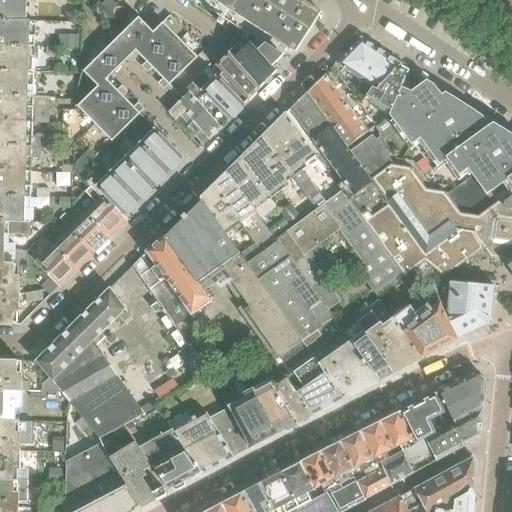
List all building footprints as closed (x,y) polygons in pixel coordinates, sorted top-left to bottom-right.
[(27,21),(27,0),(0,0),(0,46),(35,47),(36,21),(27,21)] [(117,5),(109,0),(105,0),(102,6),(112,12),(117,5)] [(318,14),(295,0),(196,0),(251,35),(245,40),(272,67),(283,57),(288,49),(295,54),(321,14),(319,12),(318,14)] [(136,52),(135,51),(153,33),(139,18),(111,45),(126,61),(136,52)] [(152,68),(180,40),(163,23),(153,33),(135,51),(136,52),(146,62),(142,67),(147,73),(152,68)] [(58,35),(58,47),(79,48),(79,36),(58,35)] [(376,89),(401,66),(401,65),(361,39),(337,64),(333,67),(340,77),(345,69),(372,87),(376,89)] [(198,58),(180,40),(152,68),(163,79),(158,84),(164,90),(169,85),(169,86),(198,58)] [(272,67),(245,40),(229,56),(261,88),(277,72),(272,67)] [(126,61),(111,45),(83,72),(98,87),(98,88),(106,80),(107,80),(126,61)] [(0,71),(34,72),(35,47),(0,46),(0,71)] [(46,48),(46,57),(59,57),(59,48),(46,48)] [(168,113),(189,92),(194,98),(200,91),(216,76),(208,68),(179,96),(169,86),(169,85),(164,90),(158,84),(163,79),(152,68),(147,73),(142,67),(146,62),(136,52),(126,61),(107,80),(117,91),(122,86),(128,92),(123,97),(134,108),(139,103),(144,109),(140,114),(125,129),(139,144),(154,129),(158,132),(173,118),(168,113)] [(261,88),(229,56),(214,71),(219,76),(223,73),(249,101),(261,88)] [(390,114),(404,81),(408,72),(409,71),(401,66),(376,89),(372,87),(366,95),(361,105),(366,112),(372,102),(390,114)] [(0,94),(34,95),(34,72),(0,71),(0,94)] [(367,132),(325,75),(307,93),(348,147),(367,132)] [(216,77),(216,76),(200,91),(205,96),(199,102),(208,110),(214,104),(229,120),(244,105),(216,77)] [(383,139),(399,127),(441,96),(434,86),(423,79),(414,86),(404,81),(390,114),(389,114),(391,116),(376,127),(380,132),(379,135),(380,137),(383,139)] [(95,125),(123,97),(128,92),(122,86),(117,91),(107,80),(106,80),(98,88),(98,87),(77,107),(95,125)] [(193,122),(205,111),(194,98),(189,92),(168,113),(173,118),(176,121),(184,112),(193,122)] [(348,147),(307,93),(291,110),(343,182),(338,186),(342,191),(349,201),(373,183),(351,151),(348,147)] [(439,164),(447,159),(489,126),(481,116),(445,93),(441,96),(399,127),(412,144),(421,138),(439,164)] [(0,120),(49,121),(50,97),(33,96),(34,95),(0,94),(0,120)] [(123,97),(95,125),(112,142),(125,129),(140,114),(144,109),(139,103),(134,108),(123,97)] [(203,146),(222,127),(222,126),(220,128),(205,111),(193,122),(188,128),(196,136),(195,137),(203,146)] [(304,161),(314,152),(286,114),(286,115),(264,137),(291,175),(290,175),(316,210),(325,203),(316,191),(317,191),(305,174),(304,174),(299,168),(306,163),(304,161)] [(49,124),(49,121),(0,120),(0,145),(53,147),(54,135),(36,134),(36,136),(33,136),(33,123),(49,124)] [(487,194),(493,191),(511,177),(511,176),(511,135),(493,123),(489,126),(447,159),(460,175),(468,168),(487,194)] [(154,129),(139,144),(168,172),(183,158),(158,132),(154,129)] [(461,213),(445,191),(427,188),(411,167),(392,164),(393,162),(388,155),(392,151),(383,139),(380,137),(376,140),(373,135),(351,151),(373,183),(349,201),(404,275),(425,261),(445,277),(484,249),(491,258),(510,261),(510,262),(511,265),(511,179),(511,177),(493,191),(500,200),(478,216),(461,213)] [(290,175),(291,175),(264,137),(242,159),(269,196),(288,182),(285,179),(290,175)] [(139,144),(124,158),(153,187),(168,172),(139,144)] [(53,149),(53,147),(0,145),(0,171),(32,172),(32,158),(41,158),(41,148),(53,149)] [(89,150),(82,157),(89,164),(96,157),(89,150)] [(75,168),(85,178),(94,169),(89,164),(82,157),(76,163),(75,168)] [(124,158),(110,172),(138,201),(153,187),(124,158)] [(253,207),(269,196),(242,159),(227,173),(253,207)] [(432,168),(427,161),(420,166),(425,173),(432,168)] [(0,196),(31,197),(32,172),(0,171),(0,196)] [(138,201),(110,172),(94,188),(115,210),(126,221),(127,221),(123,216),(138,201)] [(253,207),(227,173),(213,187),(245,228),(262,253),(278,241),(277,239),(269,229),(260,217),(253,207)] [(86,212),(111,237),(126,221),(115,210),(94,188),(90,185),(85,190),(86,191),(83,194),(90,201),(86,205),(80,199),(76,202),(85,212),(86,212)] [(230,239),(245,228),(213,187),(200,200),(230,239)] [(37,197),(50,197),(50,189),(37,189),(37,197)] [(319,245),(340,229),(364,263),(357,268),(374,292),(375,291),(378,295),(393,285),(405,276),(404,275),(349,201),(342,191),(325,203),(316,210),(302,220),(291,228),(281,236),(277,239),(278,241),(328,308),(339,299),(324,277),(323,275),(335,266),(319,245)] [(0,221),(31,223),(31,197),(0,196),(0,221)] [(59,198),(59,209),(70,209),(70,198),(59,198)] [(247,264),(230,239),(200,200),(198,202),(200,205),(188,217),(185,215),(164,236),(201,287),(224,270),(230,279),(249,306),(245,309),(263,334),(278,355),(280,358),(281,357),(303,341),(248,265),(247,264)] [(294,209),(290,203),(279,212),(284,217),(288,223),(291,228),(302,220),(294,209)] [(94,254),(111,237),(86,212),(85,212),(69,228),(94,254)] [(291,228),(288,223),(284,217),(269,229),(277,239),(281,236),(291,228)] [(0,263),(15,263),(36,265),(36,261),(32,258),(26,251),(22,251),(22,250),(16,249),(15,244),(5,243),(6,234),(30,234),(31,223),(0,221),(0,263)] [(94,254),(69,228),(53,244),(50,241),(49,241),(78,270),(94,254)] [(201,287),(164,236),(146,253),(134,266),(176,325),(191,315),(211,301),(201,287)] [(78,270),(49,241),(42,249),(45,252),(36,261),(36,265),(38,265),(50,277),(60,287),(78,270)] [(328,308),(278,241),(262,253),(247,264),(248,265),(303,341),(304,343),(313,336),(324,328),(322,324),(334,318),(335,317),(328,308)] [(28,249),(26,251),(32,258),(35,256),(28,249)] [(0,325),(13,325),(14,313),(20,313),(20,295),(21,276),(15,275),(15,263),(0,263),(0,420),(16,420),(16,409),(22,409),(22,391),(29,391),(30,382),(23,382),(23,373),(17,373),(18,361),(17,361),(0,360),(0,325)] [(50,277),(41,286),(44,290),(51,296),(60,287),(50,277)] [(448,318),(459,339),(459,338),(481,328),(483,327),(487,324),(490,319),(491,314),(492,314),(492,312),(491,312),(494,288),(494,286),(492,286),(450,283),(449,282),(448,318)] [(94,341),(126,309),(111,288),(37,362),(50,378),(62,392),(82,418),(94,432),(99,439),(100,438),(113,431),(124,425),(145,414),(94,341)] [(43,300),(41,290),(26,293),(28,303),(43,300)] [(457,340),(459,339),(448,318),(440,299),(430,307),(427,303),(415,312),(410,305),(394,318),(393,317),(393,318),(422,358),(457,339),(457,340)] [(381,380),(422,358),(393,318),(392,318),(379,300),(354,319),(364,334),(353,342),(381,380)] [(381,380),(353,342),(352,340),(351,341),(345,332),(325,346),(331,355),(320,362),(346,398),(381,380)] [(240,352),(227,334),(203,351),(216,369),(240,352)] [(290,368),(311,354),(304,343),(303,341),(281,357),(290,368)] [(190,345),(178,354),(194,377),(206,368),(190,345)] [(346,398),(320,362),(315,357),(293,372),(293,373),(286,378),(312,416),(346,398)] [(246,378),(240,366),(234,371),(240,381),(246,378)] [(457,423),(483,410),(485,388),(485,380),(475,375),(441,392),(457,423)] [(312,416),(286,378),(284,376),(272,384),(299,423),(311,416),(311,417),(312,416)] [(42,384),(42,391),(62,392),(50,378),(42,384)] [(288,429),(299,423),(272,384),(271,383),(256,391),(277,432),(284,429),(288,429)] [(277,432),(256,391),(254,388),(243,393),(245,397),(227,406),(229,408),(250,447),(252,446),(255,446),(260,444),(262,441),(277,432)] [(416,444),(437,433),(430,420),(439,415),(446,428),(457,423),(441,392),(436,395),(400,413),(416,444)] [(250,447),(229,408),(210,418),(206,412),(191,420),(187,412),(167,423),(171,430),(172,430),(202,474),(251,449),(250,447)] [(416,444),(402,451),(414,474),(480,438),(482,418),(483,410),(457,423),(446,428),(437,433),(416,444)] [(402,451),(416,444),(400,413),(380,423),(396,454),(402,451)] [(82,418),(76,423),(88,437),(94,432),(82,418)] [(0,480),(14,481),(15,469),(20,469),(21,452),(21,432),(16,432),(16,420),(0,420),(0,480)] [(396,454),(380,423),(360,433),(376,465),(380,463),(396,454)] [(124,425),(113,431),(118,437),(128,431),(127,428),(124,425)] [(202,474),(172,430),(171,430),(140,447),(151,465),(166,485),(170,491),(202,474)] [(376,465),(360,433),(340,443),(352,469),(361,465),(364,471),(368,469),(376,465)] [(64,452),(65,438),(54,437),(53,451),(64,452)] [(110,456),(109,458),(139,507),(155,499),(142,477),(147,474),(144,470),(151,465),(140,447),(135,441),(110,457),(110,456)] [(139,507),(109,458),(102,443),(66,462),(66,499),(66,511),(65,511),(129,511),(134,510),(139,507)] [(347,472),(352,469),(340,443),(320,453),(338,487),(355,477),(354,476),(350,478),(347,472)] [(414,474),(402,451),(396,454),(380,463),(391,486),(414,474)] [(318,498),(338,487),(320,453),(300,464),(314,490),(315,489),(319,497),(318,498)] [(426,511),(434,511),(471,492),(474,490),(477,464),(477,463),(474,457),(401,496),(409,511),(422,503),(426,511)] [(342,511),(391,486),(380,463),(376,465),(368,469),(371,473),(357,482),(355,477),(338,487),(318,498),(299,509),(297,510),(297,511),(342,511)] [(308,493),(314,490),(300,464),(280,474),(299,509),(318,498),(312,501),(308,493)] [(48,470),(48,481),(63,482),(63,470),(48,470)] [(299,509),(280,474),(261,484),(275,511),(293,511),(297,510),(299,509)] [(0,480),(0,511),(19,511),(19,510),(19,502),(28,501),(28,481),(14,481),(0,480)] [(252,511),(275,511),(261,484),(243,494),(252,511)] [(472,511),(474,496),(473,496),(471,492),(434,511),(472,511)] [(252,511),(243,494),(221,505),(224,511),(252,511)] [(409,511),(401,496),(380,507),(382,511),(409,511)] [(55,499),(55,511),(57,511),(66,511),(66,499),(55,499)]
